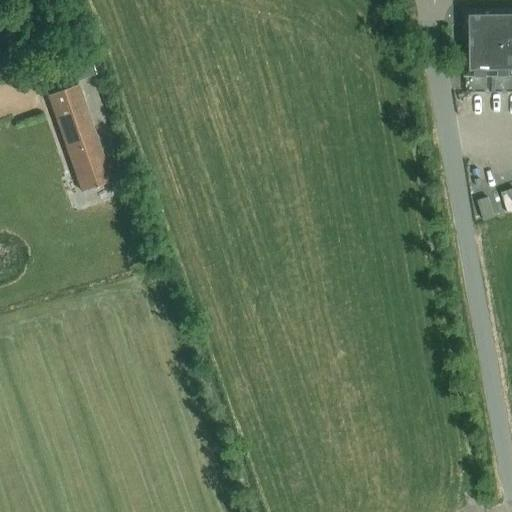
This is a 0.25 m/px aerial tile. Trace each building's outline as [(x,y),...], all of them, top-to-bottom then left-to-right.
[(511,10),(464,11),(464,77),(511,76),(511,10)] [(68,59),(75,81),(96,74),(89,52),(68,59)] [(80,193),(110,182),(78,87),(47,98),(80,193)] [(511,199),(509,191),(500,193),(506,213),(511,211),(511,199)] [(475,202),(481,222),(492,219),(485,198),(475,202)]
